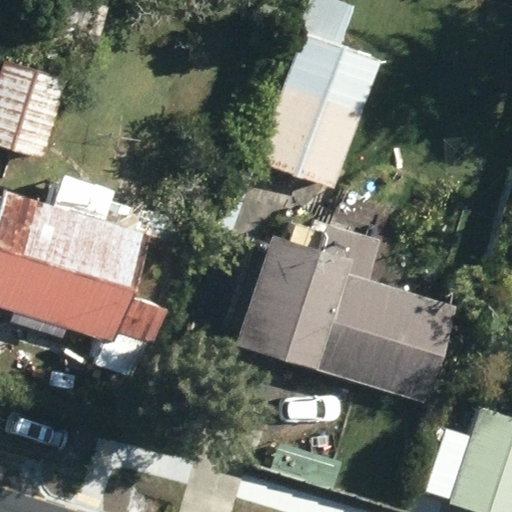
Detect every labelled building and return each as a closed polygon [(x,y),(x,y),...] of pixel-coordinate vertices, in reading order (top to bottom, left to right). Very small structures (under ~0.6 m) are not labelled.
[(38,0),(25,45),(85,62),(103,0),(38,0)] [(0,137),(40,150),(65,66),(0,46),(0,137)] [(252,149),(330,177),(358,98),(280,70),(252,149)] [(89,354),(132,368),(143,331),(154,334),(166,296),(128,283),(142,239),(181,252),(194,213),(105,184),(109,175),(59,158),(48,190),(0,173),(0,293),(98,326),(89,354)] [(422,171),(353,165),(350,204),(418,211),(422,171)] [(226,326),(424,389),(454,295),(366,268),(378,230),(323,212),(317,228),(262,210),(226,326)] [(445,491),(511,511),(511,407),(475,395),(445,491)]
